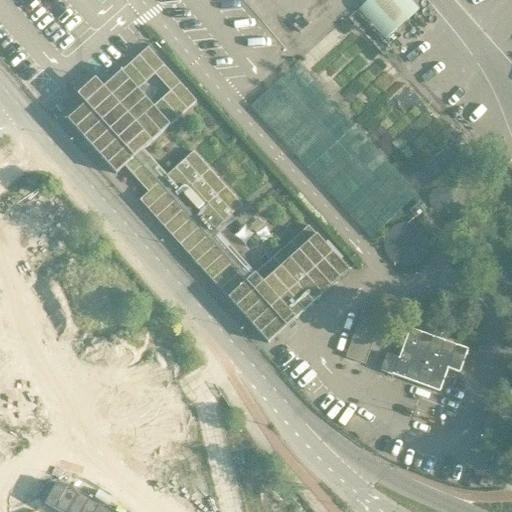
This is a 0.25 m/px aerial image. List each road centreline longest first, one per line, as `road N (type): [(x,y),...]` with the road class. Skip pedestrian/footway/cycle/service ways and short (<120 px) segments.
road 1 (unclassified): [(342,465),(13,100)]
road 2 (unknown): [(414,286),(483,322),(494,337),(470,417),(458,441),(446,445),(367,401),(314,341),(336,309),(384,274)]
road 3 (residential): [(131,511),(35,459),(0,463)]
road 4 (unclassified): [(468,511),(342,465)]
